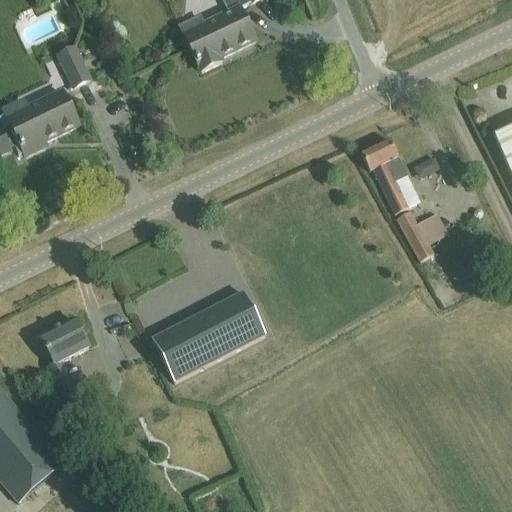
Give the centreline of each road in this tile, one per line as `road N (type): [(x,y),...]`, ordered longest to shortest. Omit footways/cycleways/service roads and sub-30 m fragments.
road 1 (tertiary): [(0,280),(376,97)]
road 2 (unclassified): [(511,238),(437,69)]
